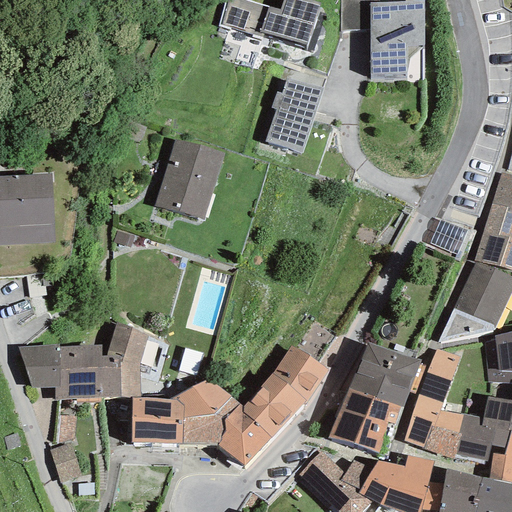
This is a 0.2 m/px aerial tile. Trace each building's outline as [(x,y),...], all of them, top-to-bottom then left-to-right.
[(319,4),(305,0),(282,0),(280,10),(247,0),(225,0),(218,24),(262,39),(263,33),(307,46),(319,4)] [(370,3),(379,2),(378,0),(339,0),(340,30),(370,30),(370,3)] [(379,2),(370,3),(370,30),(371,82),(406,80),(408,59),(423,47),(423,0),(379,2)] [(301,154),(323,88),(286,78),(281,94),(276,92),(270,108),(276,110),(265,142),(301,154)] [(225,153),(175,138),(154,206),(204,219),(225,153)] [(511,176),(501,173),(491,203),(511,208),(511,176)] [(0,246),(55,243),(51,175),(0,177),(0,246)] [(511,208),(491,203),(474,259),(511,270),(511,208)] [(129,248),(133,237),(116,231),(112,243),(129,248)] [(511,287),(511,277),(474,263),(438,344),(493,330),(511,287)] [(104,356),(100,356),(101,397),(106,398),(140,397),(139,362),(147,336),(116,324),(106,356),(104,356)] [(511,332),(494,336),(493,340),(483,342),(487,382),(511,384),(511,332)] [(420,360),(367,342),(348,388),(373,397),(400,406),(403,407),(420,360)] [(58,387),(59,347),(59,344),(17,348),(32,389),(52,388),(58,387)] [(100,356),(100,344),(59,347),(58,387),(52,388),(53,401),(101,397),(100,356)] [(328,372),(289,346),(271,375),(307,401),(328,372)] [(436,349),(426,374),(417,397),(403,442),(453,459),(455,455),(461,435),(458,434),(463,415),(439,411),(461,357),(436,349)] [(307,401),(271,375),(244,408),(242,411),(272,438),(307,401)] [(203,381),(172,399),(184,406),(182,444),(216,445),(226,430),(223,421),(238,404),(216,384),(203,381)] [(353,444),(373,397),(348,388),(328,438),(353,444)] [(483,418),(463,415),(458,434),(461,435),(455,455),(491,463),(493,453),(504,455),(509,431),(511,431),(511,400),(488,395),(483,418)] [(394,424),(400,406),(373,397),(353,444),(379,453),(389,422),(394,424)] [(184,406),(172,399),(131,398),(134,444),(182,444),(184,406)] [(245,466),(272,438),(242,411),(244,408),(238,404),(223,421),(226,430),(216,445),(245,466)] [(76,415),(58,415),(58,443),(73,440),(76,415)] [(511,431),(509,431),(504,455),(493,453),(491,463),(488,479),(511,483),(511,431)] [(80,476),(70,444),(49,451),(60,483),(80,476)] [(345,473),(320,451),(298,475),(335,511),(360,511),(370,500),(358,493),(359,490),(339,480),(345,473)] [(389,463),(377,461),(373,468),(359,490),(358,493),(370,500),(375,503),(401,511),(420,511),(428,482),(433,462),(407,456),(404,466),(389,463)] [(339,480),(359,490),(373,468),(353,460),(345,473),(339,480)] [(471,511),(481,478),(446,468),(443,485),(437,511),(471,511)] [(511,511),(511,483),(488,479),(481,478),(471,511),(511,511)] [(437,511),(443,485),(428,482),(420,511),(437,511)] [(93,484),(77,485),(78,496),(94,495),(93,484)]
